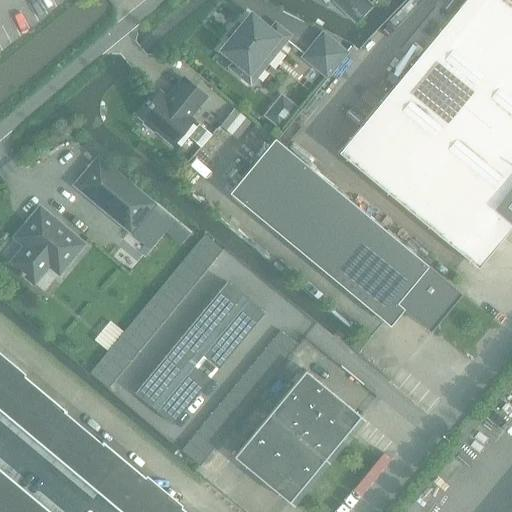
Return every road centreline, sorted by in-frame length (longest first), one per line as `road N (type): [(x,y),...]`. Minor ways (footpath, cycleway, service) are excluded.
road 1 (unclassified): [(366,511),(511,338)]
road 2 (residential): [(0,129),(150,0)]
